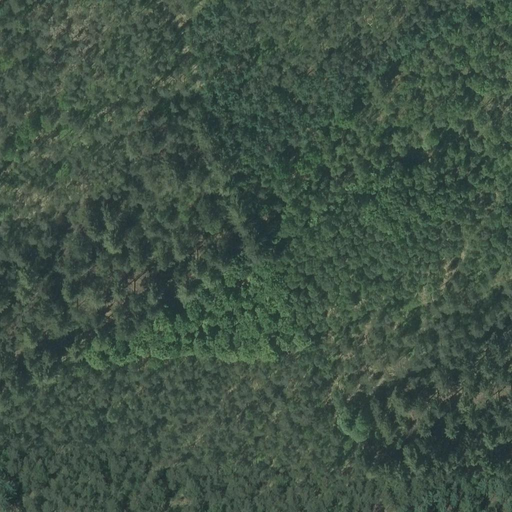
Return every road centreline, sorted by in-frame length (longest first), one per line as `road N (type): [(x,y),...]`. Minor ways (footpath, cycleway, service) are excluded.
road 1 (track): [(0,229),(80,195),(176,195),(251,168),(411,31),(469,0)]
road 2 (track): [(171,0),(251,168)]
